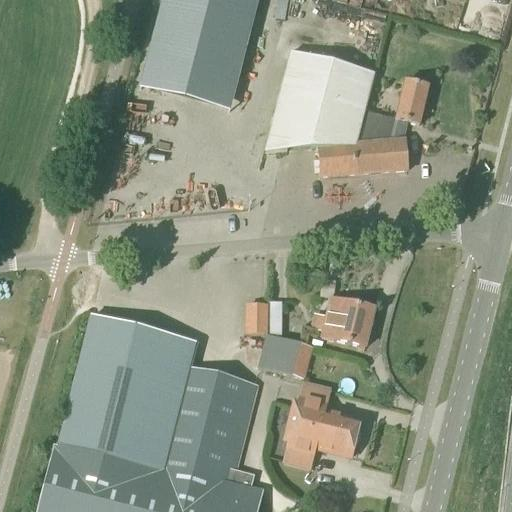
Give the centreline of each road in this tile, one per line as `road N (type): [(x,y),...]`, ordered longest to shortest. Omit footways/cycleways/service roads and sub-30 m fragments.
road 1 (unclassified): [(22,265),(409,235),(496,237)]
road 2 (tertiary): [(427,511),(496,237)]
road 3 (track): [(46,263),(48,213),(93,40),(91,0)]
